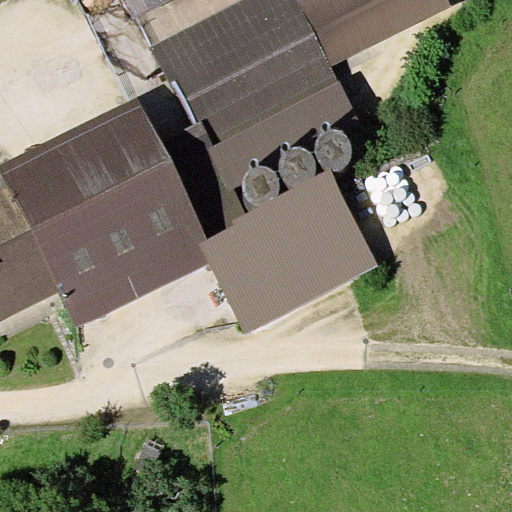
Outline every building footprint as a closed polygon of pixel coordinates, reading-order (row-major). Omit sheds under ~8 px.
[(125,0),(135,19),(173,0),(125,0)] [(241,0),(151,46),(194,124),(230,189),(234,186),(354,110),(333,66),(453,5),(450,0),(241,0)] [(0,165),(0,168),(8,185),(0,189),(0,321),(63,292),(77,324),(209,263),(198,244),(209,238),(160,140),(140,99),(0,165)] [(194,124),(160,140),(209,238),(232,225),(230,221),(248,211),(234,186),(230,189),(194,124)] [(377,252),(330,166),(248,211),(230,221),(232,225),(209,238),(198,244),(209,263),(243,325),(377,252)]
